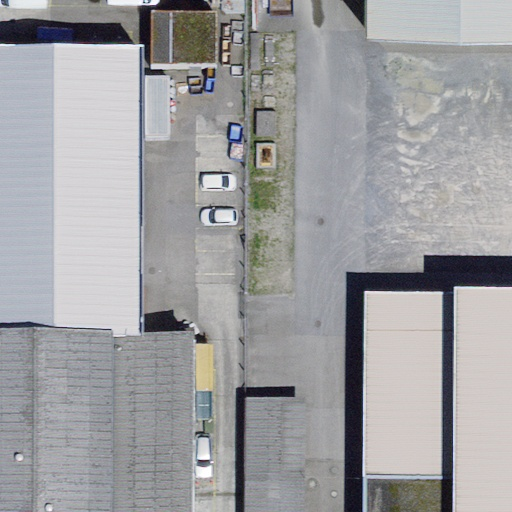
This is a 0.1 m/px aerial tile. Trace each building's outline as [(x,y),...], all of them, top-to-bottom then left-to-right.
[(511,0),(371,0),(371,29),(511,28),(511,0)] [(218,12),(155,12),(154,65),(217,65),(218,12)] [(0,48),(0,336),(143,337),(144,48),(0,48)] [(511,511),(511,293),(366,291),(365,511),(511,511)] [(0,336),(0,511),(190,511),(191,338),(143,337),(0,336)]
